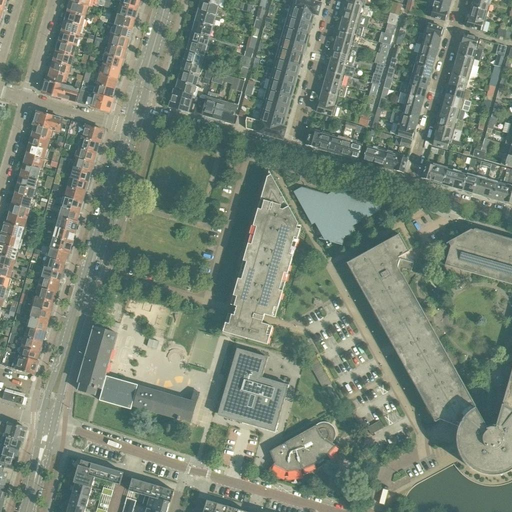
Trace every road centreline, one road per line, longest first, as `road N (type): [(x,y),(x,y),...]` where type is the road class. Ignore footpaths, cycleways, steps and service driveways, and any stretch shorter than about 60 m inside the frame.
road 1 (secondary): [(48,424),(130,128)]
road 2 (residential): [(48,424),(328,511)]
road 3 (residential): [(102,272),(204,302),(250,142)]
road 4 (residential): [(409,186),(462,0)]
road 5 (residential): [(333,0),(290,152)]
road 6 (residential): [(409,186),(290,152)]
